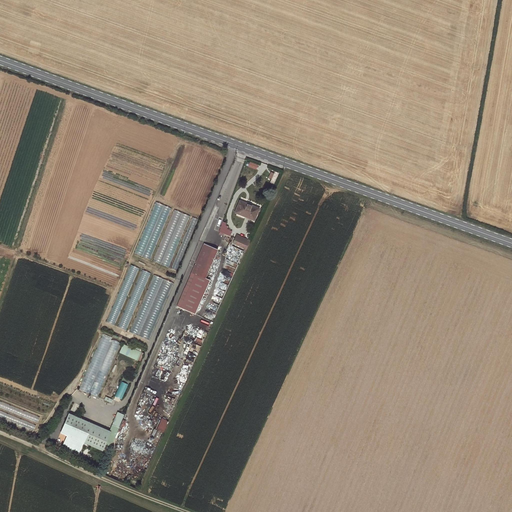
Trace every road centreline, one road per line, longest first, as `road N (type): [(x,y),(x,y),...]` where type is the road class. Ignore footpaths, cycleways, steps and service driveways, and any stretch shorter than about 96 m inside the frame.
road 1 (secondary): [(511,245),(0,63)]
road 2 (track): [(186,511),(0,432)]
